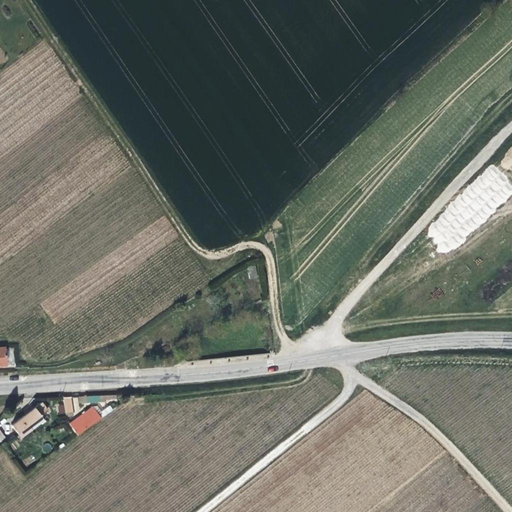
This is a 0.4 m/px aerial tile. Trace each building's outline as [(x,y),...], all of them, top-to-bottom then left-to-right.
[(248,266),(250,279),(257,278),(256,265),(248,266)] [(76,411),(74,392),(67,392),(70,411),(76,411)] [(52,405),(45,398),(37,404),(23,415),(29,423),(52,405)] [(23,415),(37,404),(33,400),(19,411),(23,415)] [(106,409),(101,401),(96,402),(103,411),(106,409)] [(103,411),(96,402),(73,419),(82,431),(105,414),(103,411)]
